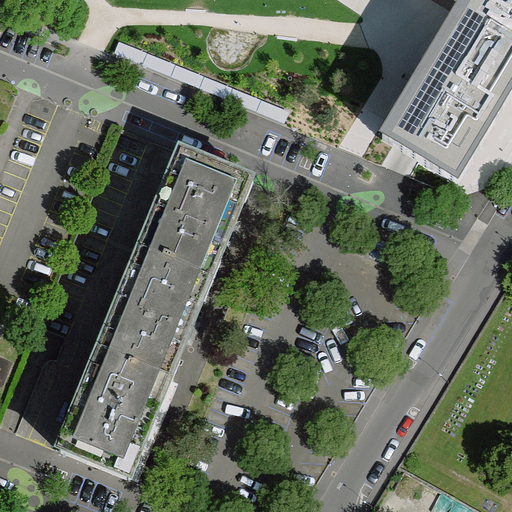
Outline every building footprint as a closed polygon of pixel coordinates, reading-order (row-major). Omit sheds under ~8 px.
[(511,95),(511,0),(467,0),(452,13),(456,16),(434,54),(510,99),(511,95)] [(459,186),(510,99),(434,54),(383,140),(459,186)] [(141,254),(213,283),(254,184),(183,155),(141,254)] [(100,353),(172,382),(213,283),(141,254),(100,353)] [(100,353),(59,453),(132,482),(172,382),(100,353)]
